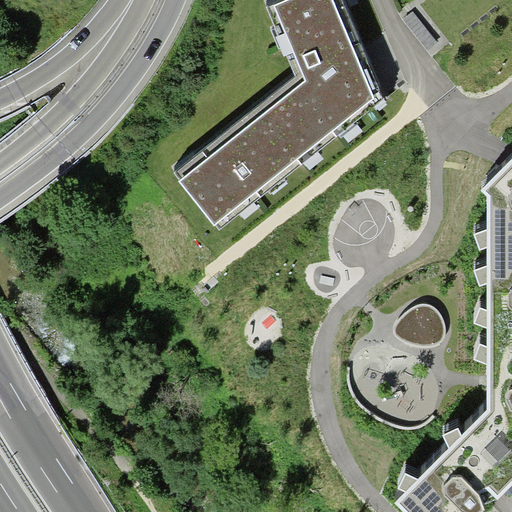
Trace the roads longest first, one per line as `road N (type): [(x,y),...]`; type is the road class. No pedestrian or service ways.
road 1 (trunk): [(0,197),(108,105),(175,0)]
road 2 (motorway): [(143,0),(88,83),(0,162)]
road 3 (motorway): [(120,0),(61,62),(0,98)]
road 4 (motorway): [(73,511),(0,397)]
